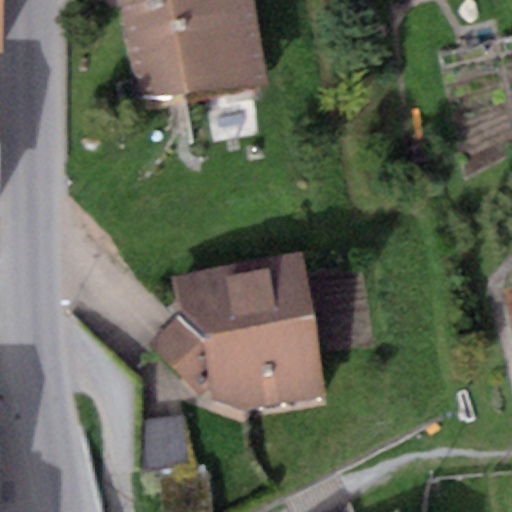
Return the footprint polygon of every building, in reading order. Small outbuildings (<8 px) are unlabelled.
[(123,0),(138,116),(265,101),(254,8),(241,9),(240,0),(123,0)] [(214,401),(243,409),(325,396),(302,255),(170,276),(177,316),(151,345),(201,396),(210,389),(214,401)] [(511,288),(501,292),(511,326),(511,288)] [(183,422),(143,425),(147,470),(187,466),(183,422)] [(207,511),(203,478),(159,483),(162,511),(207,511)]
